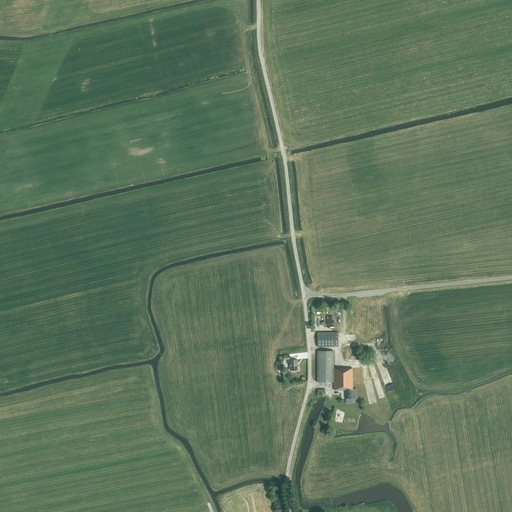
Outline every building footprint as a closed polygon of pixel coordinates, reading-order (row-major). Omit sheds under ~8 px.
[(338,346),(338,332),(317,332),(317,346),(338,346)] [(317,382),(334,382),(334,351),(317,351),(317,382)] [(290,370),(298,369),(297,359),(289,360),(290,370)] [(383,380),(389,378),(384,362),(378,364),(383,380)] [(353,368),(340,368),(340,369),(334,369),(335,390),(346,390),(346,399),(346,403),(351,403),(351,399),(357,399),(357,389),(353,390),(353,384),(353,368)]
